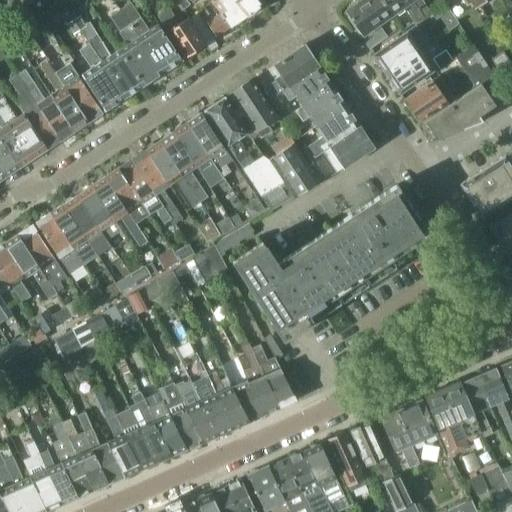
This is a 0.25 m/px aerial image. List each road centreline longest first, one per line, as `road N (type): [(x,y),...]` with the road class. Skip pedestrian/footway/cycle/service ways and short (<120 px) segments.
road 1 (residential): [(511,331),(100,511)]
road 2 (residential): [(313,4),(0,210)]
road 3 (residential): [(313,4),(423,164)]
road 4 (residential): [(423,164),(511,314)]
